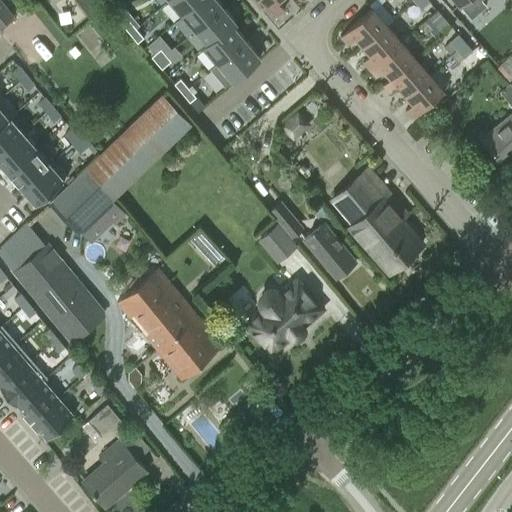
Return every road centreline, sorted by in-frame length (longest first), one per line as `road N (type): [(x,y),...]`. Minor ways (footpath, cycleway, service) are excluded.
road 1 (residential): [(499,269),(311,25),(340,0)]
road 2 (unknown): [(217,511),(119,401),(104,357),(96,285),(49,235)]
road 3 (tertiary): [(302,434),(499,269)]
road 4 (unknown): [(311,25),(208,132)]
